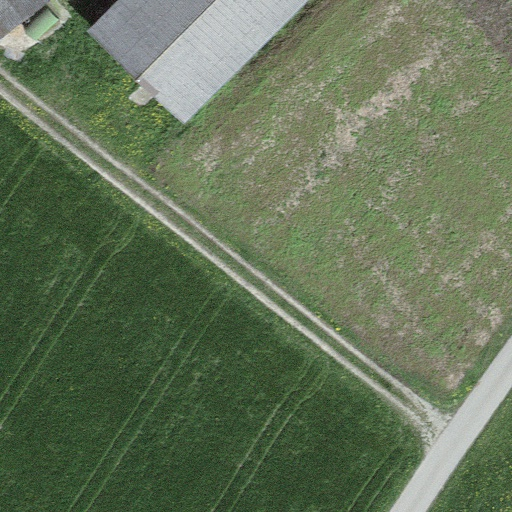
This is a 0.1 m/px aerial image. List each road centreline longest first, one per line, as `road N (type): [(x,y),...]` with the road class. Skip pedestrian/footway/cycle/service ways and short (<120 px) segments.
road 1 (track): [(0,79),(457,437)]
road 2 (unclassified): [(408,511),(511,362)]
